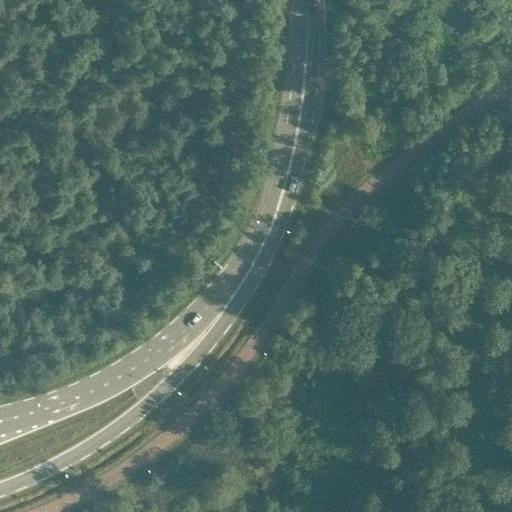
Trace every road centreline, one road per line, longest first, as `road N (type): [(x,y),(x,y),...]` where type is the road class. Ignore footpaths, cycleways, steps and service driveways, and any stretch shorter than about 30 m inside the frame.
road 1 (secondary): [(213,323),(261,247),(285,186),(306,68),(307,0)]
road 2 (secondary): [(0,487),(108,434),(188,363),(213,323)]
road 3 (secondary): [(213,323),(93,390),(0,422)]
